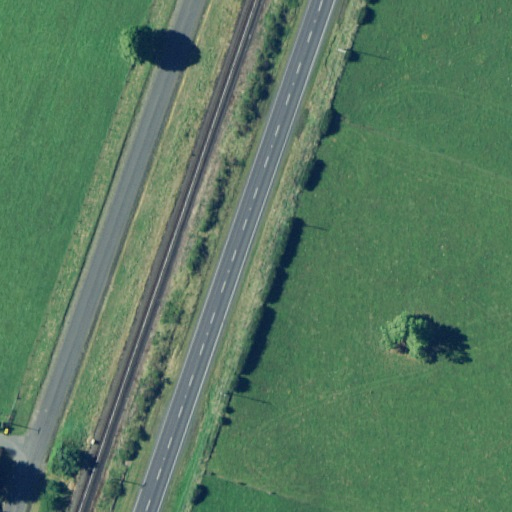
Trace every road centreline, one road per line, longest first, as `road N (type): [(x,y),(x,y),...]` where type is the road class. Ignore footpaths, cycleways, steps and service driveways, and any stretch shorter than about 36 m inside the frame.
road 1 (primary): [(145,511),(321,0)]
road 2 (unclassified): [(15,511),(189,0)]
